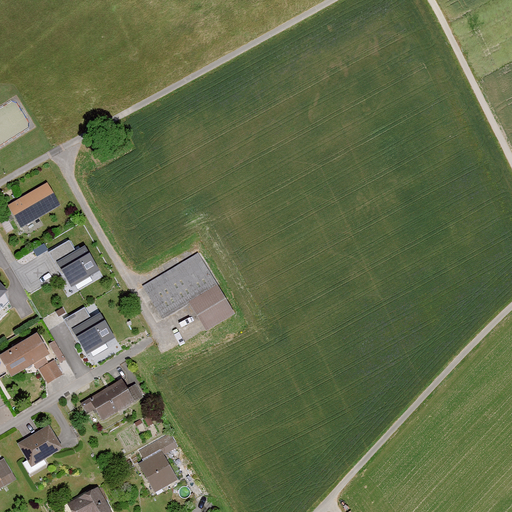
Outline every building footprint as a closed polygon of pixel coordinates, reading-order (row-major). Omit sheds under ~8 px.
[(60,204),(47,183),(10,207),(23,228),(60,204)] [(71,239),(48,249),(53,259),(75,249),(71,239)] [(59,263),(73,287),(102,269),(88,246),(59,263)] [(200,252),(145,285),(165,318),(191,302),(219,285),(200,252)] [(237,314),(219,285),(191,302),(209,331),(237,314)] [(71,332),(85,355),(115,338),(101,315),(71,332)] [(0,357),(0,360),(11,379),(50,356),(38,335),(0,357)] [(53,361),(38,370),(47,385),(62,376),(53,361)] [(90,398),(105,423),(139,402),(124,378),(90,398)] [(19,445),(32,466),(63,448),(50,426),(19,445)] [(140,465),(156,493),(180,479),(163,451),(140,465)] [(0,491),(18,480),(5,459),(0,461),(0,491)] [(99,487),(70,504),(74,511),(112,511),(114,511),(99,487)]
